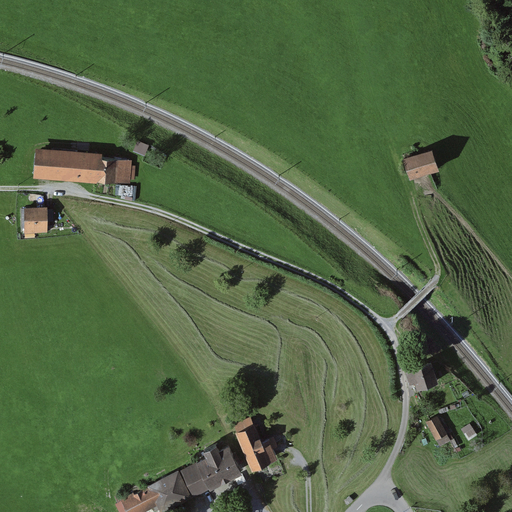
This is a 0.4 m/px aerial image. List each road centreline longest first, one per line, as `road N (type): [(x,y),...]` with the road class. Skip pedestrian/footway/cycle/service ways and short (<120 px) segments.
road 1 (unclassified): [(355,511),(387,469),(406,420),(399,359),(377,318),(342,292),(164,213),(60,191),(0,190)]
road 2 (track): [(386,328),(437,275),(411,197)]
